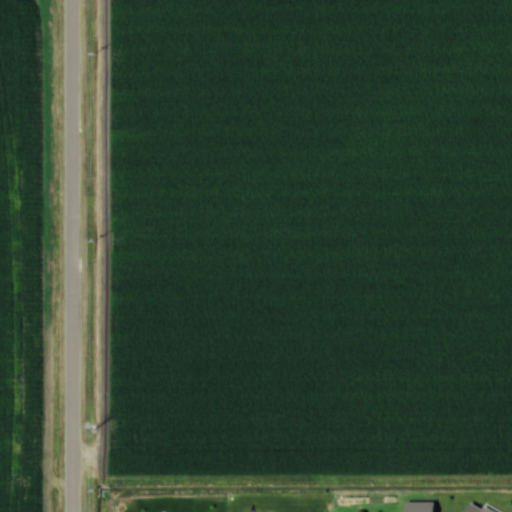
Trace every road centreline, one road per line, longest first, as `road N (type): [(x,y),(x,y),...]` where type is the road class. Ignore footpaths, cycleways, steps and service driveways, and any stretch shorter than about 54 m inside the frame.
road 1 (tertiary): [(72,332),(71,0)]
road 2 (tertiary): [(72,511),(72,332)]
